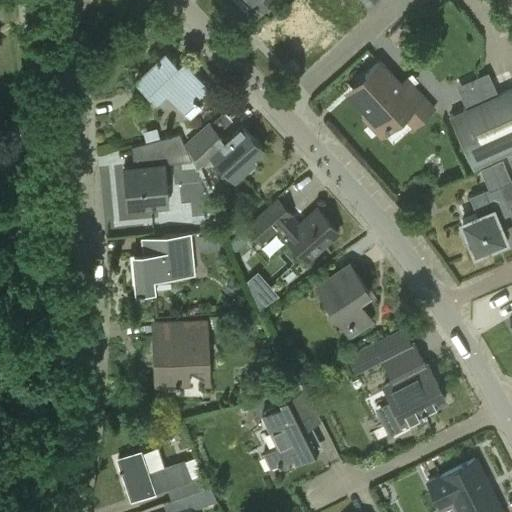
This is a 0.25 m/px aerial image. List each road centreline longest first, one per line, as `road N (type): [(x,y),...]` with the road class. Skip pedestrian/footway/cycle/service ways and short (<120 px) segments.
road 1 (residential): [(499,415),(440,300),(285,110),(178,0)]
road 2 (residential): [(67,511),(97,358),(81,202)]
road 3 (residential): [(81,202),(63,0)]
road 4 (residential): [(357,477),(499,415)]
